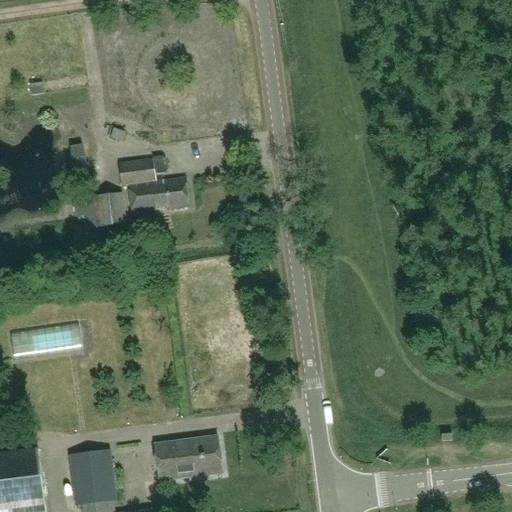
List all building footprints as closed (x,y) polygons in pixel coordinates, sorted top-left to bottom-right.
[(129,186),(132,214),(189,207),(185,178),(156,182),(155,174),(164,173),(167,170),(165,160),(162,157),(153,158),(153,160),(119,164),(122,187),(129,186)] [(101,227),(126,224),(122,194),(105,196),(98,197),(101,227)] [(80,324),(12,334),(16,362),(84,352),(80,324)] [(160,481),(222,473),(218,437),(155,445),(160,481)] [(38,446),(0,451),(0,511),(35,511),(47,511),(38,446)] [(107,451),(72,456),(79,506),(114,502),(107,451)] [(64,493),(74,491),(71,471),(61,472),(64,493)]
